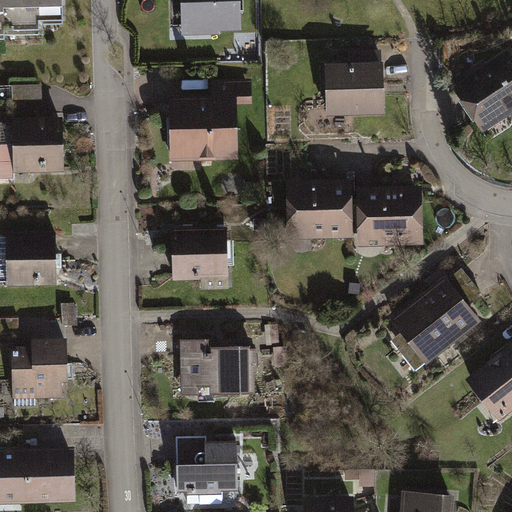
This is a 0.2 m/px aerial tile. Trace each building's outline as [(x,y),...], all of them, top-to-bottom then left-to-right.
[(72,21),(71,0),(0,0),(0,31),(46,31),(46,22),(72,21)] [(243,0),(185,0),(186,34),(222,33),(222,30),(244,30),(243,0)] [(511,48),(458,85),(489,131),(511,115),(511,48)] [(389,114),(389,62),(332,62),(332,115),(389,114)] [(242,157),(241,103),(255,103),(254,78),(217,79),(217,96),(174,97),(175,158),(242,157)] [(17,112),(45,113),(47,87),(19,85),(17,112)] [(67,170),(65,117),(18,118),(19,171),(67,170)] [(292,238),(358,236),(357,177),(291,178),(292,238)] [(362,185),(362,245),(427,245),(426,185),(362,185)] [(232,288),(230,227),(176,229),(177,277),(204,276),(204,289),(232,288)] [(60,283),(59,229),(11,231),(13,284),(60,283)] [(10,235),(0,235),(0,283),(10,283),(10,235)] [(430,360),(484,318),(449,274),(395,316),(406,329),(429,359),(430,360)] [(419,367),(429,359),(406,329),(396,337),(419,367)] [(210,343),(210,336),(183,336),(185,394),(261,391),(260,342),(210,343)] [(72,378),(72,339),(36,339),(36,346),(18,346),(18,397),(65,396),(65,378),(72,378)] [(502,415),(511,407),(511,341),(470,377),(502,415)] [(244,433),(179,433),(181,491),(244,491),(244,433)] [(1,499),(78,498),(77,446),(1,448),(1,499)] [(407,486),(405,511),(459,511),(461,490),(407,486)] [(358,511),(358,493),(308,494),(308,511),(358,511)]
